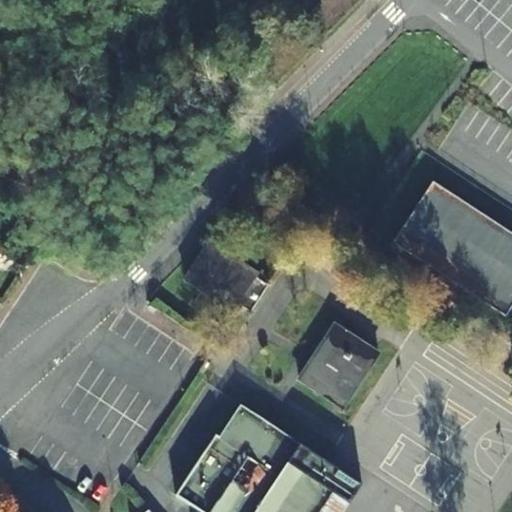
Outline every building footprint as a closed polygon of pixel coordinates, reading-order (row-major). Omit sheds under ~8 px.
[(511,238),(433,186),(392,247),(504,322),(511,310),(511,238)] [(199,254),(257,296),(264,286),(251,278),(253,276),(205,245),(199,254)] [(257,296),(199,254),(182,282),(229,312),(234,305),(247,312),(257,296)] [(377,358),(333,328),(298,381),(342,411),(377,358)] [(213,436),(174,498),(182,502),(196,511),(320,511),(333,493),(346,502),(349,503),(361,485),(239,405),(217,439),(213,436)] [(339,511),(346,502),(333,493),(320,511),(339,511)]
